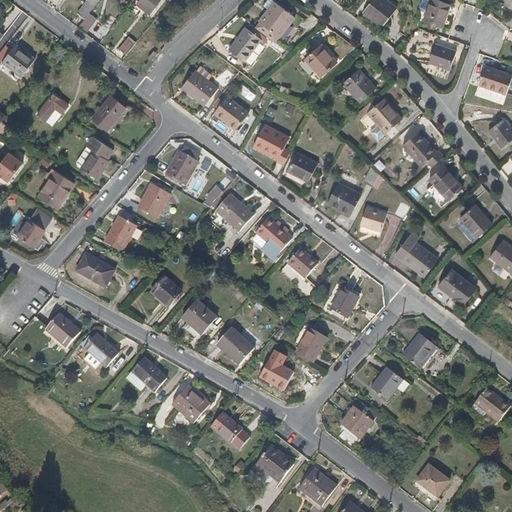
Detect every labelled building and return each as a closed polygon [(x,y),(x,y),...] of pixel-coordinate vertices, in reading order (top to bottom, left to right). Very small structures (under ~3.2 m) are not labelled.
[(78,13),(85,19),(99,0),(92,0),(91,2),(88,0),(78,13)] [(142,0),(138,5),(149,14),(159,0),(142,0)] [(396,8),(385,0),(373,0),(365,12),(383,26),(396,8)] [(450,4),(438,0),(432,0),(425,22),(442,27),(450,4)] [(511,0),(499,0),(511,10),(511,0)] [(274,1),(254,27),(277,44),(296,18),(274,1)] [(262,40),(246,28),(230,50),(247,62),(262,40)] [(120,49),(126,55),(136,42),(130,37),(120,49)] [(456,51),(436,44),(430,63),(450,70),(456,51)] [(6,46),(0,54),(0,59),(22,77),(36,60),(17,45),(12,51),(6,46)] [(337,63),(321,45),(306,59),(322,77),(337,63)] [(60,46),(51,57),(58,63),(67,51),(60,46)] [(506,95),(511,77),(511,74),(486,66),(479,86),(506,95)] [(205,106),(218,88),(195,71),(182,88),(205,106)] [(375,89),(358,71),(344,83),(361,102),(375,89)] [(68,106),(54,95),(37,116),(46,122),(56,109),(63,114),(68,106)] [(101,108),(97,113),(93,118),(108,131),(126,109),(111,96),(101,108)] [(228,96),(215,113),(236,130),(250,113),(228,96)] [(402,120),(383,100),(359,120),(378,141),(402,120)] [(6,115),(1,122),(7,126),(11,119),(6,115)] [(511,140),(511,128),(504,119),(489,132),(502,148),(511,140)] [(1,122),(0,123),(0,131),(4,135),(10,128),(7,126),(1,122)] [(277,161),(284,165),(288,158),(280,155),(290,137),(266,125),(254,147),(277,159),(277,161)] [(427,162),(433,168),(444,158),(439,151),(437,153),(418,133),(403,145),(422,166),(427,162)] [(86,146),(92,150),(81,168),(98,179),(110,161),(107,160),(113,150),(92,137),(86,146)] [(184,153),(197,161),(201,154),(188,146),(184,153)] [(9,152),(0,164),(0,174),(9,182),(23,164),(9,152)] [(198,162),(197,161),(184,153),(181,152),(168,176),(184,185),(198,162)] [(318,163),(298,153),(288,172),(308,182),(318,163)] [(464,188),(444,166),(429,179),(449,201),(464,188)] [(365,182),(374,186),(379,175),(372,168),(365,182)] [(56,171),(40,198),(57,208),(74,183),(56,171)] [(228,173),(222,183),(229,188),(235,178),(228,173)] [(217,184),(204,201),(212,207),(224,190),(217,184)] [(361,196),(339,184),(329,204),(352,215),(361,196)] [(171,195),(155,186),(141,209),(158,218),(171,195)] [(254,215),(231,195),(217,211),(240,232),(254,215)] [(492,225),(475,205),(461,218),(479,237),(492,225)] [(382,232),(387,213),(367,207),(361,225),(382,232)] [(137,227),(120,217),(105,243),(123,252),(137,227)] [(293,238),(287,233),(276,224),(270,219),(257,233),(273,247),(270,250),(280,258),(285,252),(283,250),(293,238)] [(30,220),(18,237),(33,247),(44,229),(30,220)] [(276,224),(287,233),(290,230),(279,221),(276,224)] [(425,278),(438,260),(407,237),(395,255),(425,278)] [(511,274),(511,248),(503,242),(491,257),(511,273),(511,274)] [(318,263),(302,250),(289,264),(306,278),(318,263)] [(116,270),(87,255),(77,272),(107,288),(116,270)] [(307,278),(317,286),(323,278),(313,270),(307,278)] [(476,290),(451,270),(439,286),(464,305),(476,290)] [(183,292),(165,277),(152,292),(170,308),(183,292)] [(359,297),(344,288),(332,310),(347,319),(359,297)] [(218,318),(198,301),(183,318),(203,335),(218,318)] [(80,332),(60,315),(47,329),(68,347),(80,332)] [(297,353),(316,363),(329,339),(310,328),(297,353)] [(255,348),(234,329),(218,346),(240,365),(255,348)] [(421,370),(437,348),(420,334),(403,356),(421,370)] [(120,354),(98,335),(85,348),(107,368),(120,354)] [(441,351),(437,348),(421,370),(424,373),(441,351)] [(293,358),(281,352),(266,379),(289,392),(300,372),(289,365),(293,358)] [(168,378),(146,358),(133,372),(156,392),(168,378)] [(403,381),(387,368),(371,388),(389,400),(397,390),(403,395),(410,385),(404,380),(403,381)] [(109,379),(113,383),(122,373),(118,370),(109,379)] [(296,382),(291,392),(302,398),(307,388),(296,382)] [(211,404),(190,386),(173,405),(193,423),(211,404)] [(511,406),(487,388),(476,405),(498,422),(511,406)] [(379,415),(370,408),(365,414),(356,408),(342,425),(347,429),(341,437),(355,448),(367,432),(373,436),(382,424),(376,419),(379,415)] [(244,428),(224,412),(212,427),(231,444),(233,444),(240,450),(251,436),(243,429),(244,428)] [(295,464),(272,446),(257,464),(281,482),(295,464)] [(449,481),(430,466),(418,481),(438,496),(449,481)] [(338,486),(316,469),(300,489),(323,506),(338,486)] [(0,478),(0,497),(10,490),(0,479),(0,478)] [(364,511),(351,502),(343,511),(364,511)]
